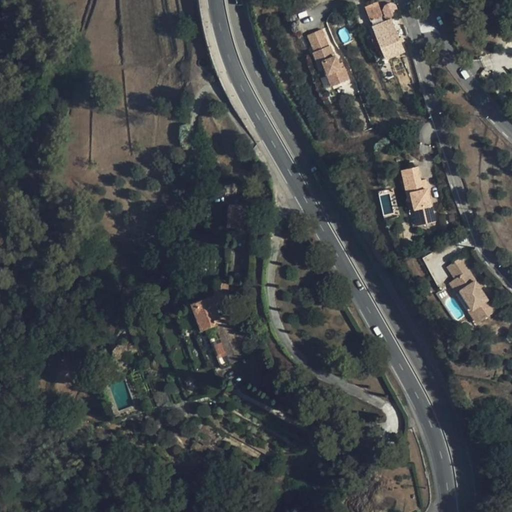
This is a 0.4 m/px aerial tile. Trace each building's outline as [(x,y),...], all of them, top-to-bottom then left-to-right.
[(372,21),(382,17),(382,16),(377,1),(365,5),(372,21)] [(304,11),(295,15),(297,19),(306,16),(304,11)] [(385,22),(382,17),(372,21),(374,27),(385,22)] [(374,27),(378,37),(382,48),(386,58),(405,51),(392,20),(385,22),(374,27)] [(306,35),(313,52),(329,46),(322,29),(306,35)] [(378,51),(380,50),(382,48),(378,37),(373,39),(373,40),(377,50),(378,51)] [(313,52),(320,70),(325,68),(327,74),(326,74),(330,86),(347,79),(341,65),(339,66),(337,62),(334,54),(332,55),(329,46),(313,52)] [(327,87),(330,86),(326,74),(327,74),(325,68),(320,70),(327,87)] [(411,192),(412,200),(414,208),(417,208),(420,225),(434,222),(425,179),(421,180),(418,166),(402,169),(407,193),(411,192)] [(378,193),(384,216),(395,213),(388,190),(378,193)] [(250,206),(228,205),(227,226),(250,228),(250,206)] [(482,321),(496,310),(469,270),(454,280),(482,321)] [(479,322),(482,321),(454,280),(451,282),(479,322)] [(222,367),(243,359),(227,320),(230,318),(228,313),(228,302),(227,282),(214,283),(214,284),(214,295),(203,299),(191,303),(201,329),(206,328),(222,367)] [(214,295),(214,284),(200,288),(203,299),(214,295)] [(127,352),(127,346),(117,345),(113,349),(113,350),(112,357),(127,358),(127,352)] [(261,352),(247,358),(252,372),(267,365),(261,352)] [(127,408),(121,410),(124,418),(126,417),(129,416),(127,408)] [(211,440),(199,432),(195,439),(207,446),(211,440)] [(203,458),(192,451),(188,458),(200,464),(203,458)] [(254,469),(248,466),(244,475),(249,477),(254,469)]
